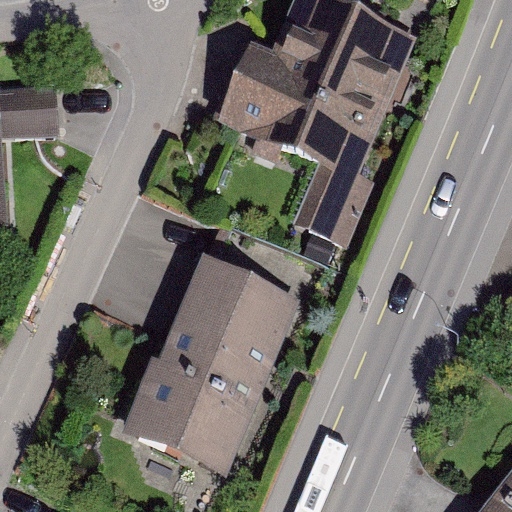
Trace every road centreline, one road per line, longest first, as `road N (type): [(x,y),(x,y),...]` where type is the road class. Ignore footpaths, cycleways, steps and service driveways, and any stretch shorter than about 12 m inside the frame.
road 1 (residential): [(167,0),(159,77),(0,434)]
road 2 (tertiary): [(511,92),(336,511)]
road 3 (residential): [(131,0),(0,27)]
